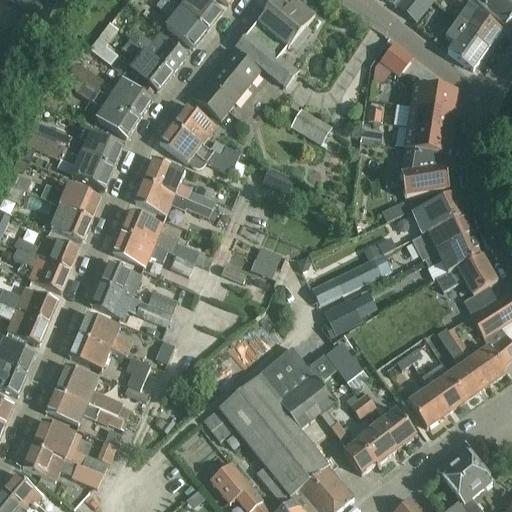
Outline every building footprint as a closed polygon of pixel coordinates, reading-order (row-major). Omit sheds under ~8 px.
[(165,29),(192,52),(207,34),(168,3),(164,0),(162,0),(155,9),(171,22),(165,29)] [(170,0),(168,3),(207,34),(222,16),(202,0),(170,0)] [(217,0),(228,8),(234,0),(217,0)] [(256,25),(251,31),(281,56),(286,50),(287,51),(314,18),(300,7),(294,14),(288,9),(289,8),(278,0),(275,0),(255,25),(256,25)] [(384,0),(393,7),(396,9),(403,0),(384,0)] [(403,0),(396,9),(395,10),(414,25),(432,2),(434,0),(403,0)] [(511,0),(475,0),(474,1),(505,29),(511,20),(511,0)] [(43,4),(38,16),(49,21),(54,9),(43,4)] [(474,42),(488,53),(500,35),(470,7),(458,24),(468,30),(477,38),(474,42)] [(454,47),(448,56),(472,74),(488,53),(474,42),(477,38),(468,30),(458,24),(445,42),(454,47)] [(105,50),(117,34),(109,27),(90,53),(110,69),(118,60),(105,50)] [(278,60),(281,56),(251,31),(247,35),(234,50),(271,79),(284,90),(296,75),(278,60)] [(141,52),(172,76),(187,58),(160,36),(147,51),(143,49),(141,52)] [(129,73),(156,95),(172,76),(141,52),(129,43),(122,52),(136,64),(129,73)] [(75,47),(68,57),(77,63),(84,53),(75,47)] [(395,47),(380,66),(399,81),(413,62),(395,47)] [(208,84),(201,92),(194,102),(221,124),(260,75),(232,53),(221,68),(224,71),(212,87),(208,84)] [(75,80),(139,122),(152,102),(122,83),(115,93),(107,87),(81,70),(75,80)] [(76,96),(103,113),(97,123),(126,142),(139,122),(75,80),(74,81),(81,86),(76,96)] [(414,89),(411,111),(454,118),(457,96),(414,89)] [(188,109),(173,128),(201,150),(215,131),(188,109)] [(411,111),(408,132),(451,139),(454,118),(411,111)] [(369,113),(367,125),(379,127),(381,114),(369,113)] [(320,149),(331,132),(302,115),(291,132),(320,149)] [(35,126),(30,137),(114,172),(123,150),(91,137),(86,148),(75,143),(40,128),(35,126)] [(173,128),(158,147),(186,168),(187,167),(192,171),(195,173),(197,172),(200,172),(202,171),(205,167),(210,155),(209,155),(201,150),(173,128)] [(406,154),(447,160),(448,160),(451,139),(408,132),(404,154),(406,154)] [(361,146),(376,148),(378,136),(362,134),(361,146)] [(73,180),(105,193),(114,172),(30,137),(25,148),(77,170),(73,180)] [(214,146),(210,155),(221,160),(224,151),(214,146)] [(210,155),(205,167),(230,180),(239,159),(224,151),(221,160),(210,155)] [(447,160),(406,154),(402,179),(406,202),(450,195),(446,172),(445,172),(447,160)] [(18,162),(14,172),(25,177),(29,166),(18,162)] [(143,185),(179,200),(179,199),(185,202),(185,203),(214,215),(216,216),(219,208),(189,195),(190,193),(179,188),(184,176),(152,163),(143,185)] [(262,187),(287,200),(295,184),(270,172),(262,187)] [(18,179),(13,190),(24,196),(25,195),(27,196),(32,185),(18,179)] [(143,185),(134,206),(166,219),(173,202),(177,203),(179,200),(143,185)] [(24,196),(13,190),(7,188),(1,201),(19,209),(24,196)] [(60,210),(92,224),(101,202),(68,188),(65,198),(45,190),(40,202),(60,210)] [(427,209),(412,217),(422,239),(427,236),(464,221),(463,219),(453,198),(427,209)] [(329,202),(325,210),(339,217),(343,209),(329,202)] [(211,223),(214,215),(185,203),(182,210),(211,223)] [(403,207),(395,210),(400,221),(408,218),(403,207)] [(51,232),(83,245),(92,224),(60,210),(51,232)] [(121,237),(167,256),(173,258),(176,259),(176,260),(194,267),(199,257),(187,253),(186,256),(176,252),(179,245),(159,237),(163,228),(162,228),(131,215),(121,237)] [(0,216),(0,242),(10,221),(0,216)] [(422,239),(412,244),(423,265),(425,264),(437,257),(472,241),(472,239),(464,221),(427,236),(422,239)] [(334,225),(329,234),(337,238),(342,229),(334,225)] [(121,237),(112,258),(145,271),(149,261),(163,267),(167,256),(121,237)] [(17,253),(70,275),(79,254),(47,241),(43,249),(39,248),(38,251),(18,243),(17,246),(8,242),(5,248),(17,253)] [(437,257),(425,264),(429,271),(440,265),(446,276),(446,277),(482,261),(472,241),(437,257)] [(374,247),(363,254),(368,263),(380,257),(374,247)] [(29,283),(61,297),(70,275),(17,253),(14,261),(23,265),(23,266),(31,269),(29,273),(32,274),(29,283)] [(298,264),(296,266),(302,277),(308,273),(311,266),(308,261),(307,259),(298,264)] [(373,264),(334,283),(342,300),(381,281),(390,276),(382,259),(373,264)] [(189,281),(194,267),(176,260),(170,273),(189,281)] [(464,306),(471,320),(496,304),(489,291),(496,287),(482,261),(446,277),(446,276),(435,282),(443,296),(464,285),(472,300),(464,306)] [(109,266),(100,288),(132,302),(140,283),(144,285),(145,281),(109,266)] [(100,288),(91,310),(126,326),(128,322),(125,320),(132,302),(100,288)] [(0,300),(0,305),(49,326),(58,305),(26,291),(21,301),(3,293),(0,300)] [(148,308),(172,318),(177,304),(153,295),(148,308)] [(496,304),(471,320),(470,321),(479,335),(482,332),(486,338),(491,337),(500,332),(511,324),(511,311),(504,299),(496,304)] [(350,304),(325,317),(329,326),(325,329),(332,342),(362,327),(350,304)] [(7,335),(40,348),(49,326),(0,305),(0,319),(12,324),(7,335)] [(134,318),(167,331),(172,320),(138,306),(134,318)] [(88,318),(78,341),(110,354),(126,361),(126,360),(127,359),(129,354),(132,347),(116,341),(120,332),(88,318)] [(451,330),(437,340),(445,352),(453,364),(454,363),(460,371),(449,379),(467,404),(487,391),(469,366),(469,365),(466,361),(471,358),(453,333),(451,330)] [(490,351),(469,365),(469,366),(487,391),(507,377),(502,370),(511,361),(511,348),(506,341),(500,332),(491,337),(486,338),(482,332),(479,335),(483,342),(485,346),(490,351)] [(78,341),(69,361),(102,375),(110,354),(78,341)] [(0,368),(26,379),(36,356),(3,343),(0,349),(0,368)] [(162,347),(155,363),(167,368),(174,352),(162,347)] [(340,348),(325,360),(346,388),(362,376),(340,348)] [(266,471),(264,473),(297,511),(344,511),(354,504),(299,434),(320,418),(330,431),(341,447),(348,442),(337,426),(335,427),(325,414),(334,407),(292,352),(220,413),(266,471)] [(417,352),(396,367),(402,375),(423,360),(417,352)] [(131,363),(125,375),(132,378),(127,391),(140,396),(150,371),(131,363)] [(0,392),(18,400),(26,379),(0,368),(0,392)] [(422,383),(429,393),(447,418),(448,417),(467,404),(449,379),(442,369),(431,376),(422,383)] [(66,370),(55,396),(117,421),(122,409),(100,400),(93,397),(99,384),(66,370)] [(128,393),(125,400),(137,405),(145,408),(148,401),(128,393)] [(426,433),(447,418),(429,393),(409,407),(426,433)] [(55,396),(46,417),(78,431),(83,419),(96,424),(96,423),(120,433),(124,424),(117,421),(55,396)] [(367,399),(358,405),(368,418),(376,412),(367,399)] [(0,427),(5,430),(11,417),(14,408),(0,402),(0,427)] [(358,405),(350,411),(359,424),(361,424),(368,418),(358,405)] [(217,414),(203,425),(220,446),(233,435),(217,414)] [(377,429),(397,455),(416,440),(396,414),(377,429)] [(168,423),(159,435),(166,440),(175,428),(168,423)] [(32,450),(103,480),(107,469),(75,455),(82,441),(43,424),(32,450)] [(377,471),(397,455),(377,429),(357,445),(358,446),(343,457),(362,480),(376,469),(377,471)] [(233,439),(226,445),(233,454),(240,448),(233,439)] [(32,450),(22,472),(55,486),(60,475),(72,480),(71,483),(97,493),(103,480),(32,450)] [(437,478),(462,509),(464,511),(477,511),(470,503),(492,487),(466,455),(437,478)] [(266,511),(231,469),(211,486),(230,509),(236,504),(242,511),(266,511)] [(285,511),(283,511),(297,511),(264,473),(258,478),(285,511)] [(3,497),(20,511),(40,511),(36,508),(42,500),(34,493),(33,493),(17,479),(3,497)] [(20,511),(3,497),(0,499),(0,511),(20,511)]
